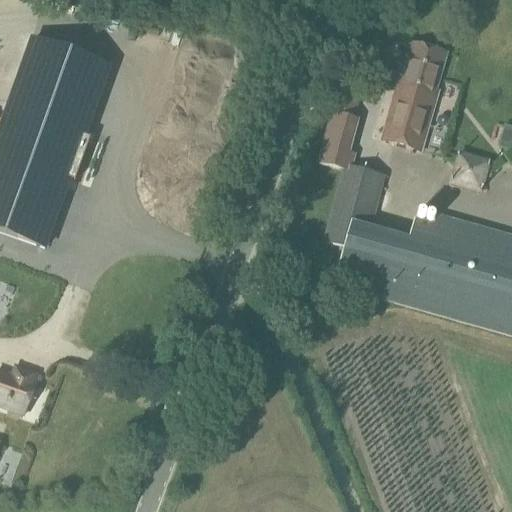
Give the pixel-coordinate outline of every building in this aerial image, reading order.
[(434,94),(446,56),(413,46),(402,84),(397,83),(380,144),(422,157),(439,95),(434,94)] [(348,121),(353,96),(340,93),(334,116),(321,162),(339,167),(338,171),(341,172),(322,244),(344,250),(333,289),(511,339),(511,239),(436,218),(433,227),(414,222),(407,247),(369,237),(385,177),(350,167),(353,155),(348,155),(356,123),(348,121)] [(2,110),(0,116),(0,247),(38,262),(55,214),(61,217),(71,189),(65,187),(82,140),(2,110)] [(494,163),(461,153),(450,186),(483,196),(494,163)] [(0,338),(32,346),(39,319),(15,313),(23,281),(0,275),(0,338)] [(0,408),(23,416),(35,385),(33,385),(35,376),(15,370),(12,378),(0,373),(0,408)]
